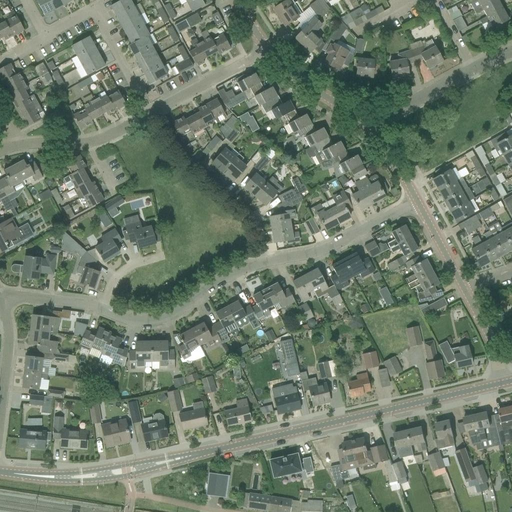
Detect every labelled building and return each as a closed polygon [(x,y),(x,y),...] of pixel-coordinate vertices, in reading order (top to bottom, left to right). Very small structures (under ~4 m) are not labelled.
[(35,0),(44,16),(54,11),(48,0),(35,0)] [(60,0),(48,0),(54,11),(63,6),(60,0)] [(129,0),(122,0),(111,6),(116,16),(133,6),(129,0)] [(191,0),(187,3),(192,13),(200,8),(209,3),(207,0),(191,0)] [(287,0),(274,9),(285,26),(293,20),(298,17),(291,6),(295,4),(294,4),(291,0),(287,0)] [(316,0),(309,7),(314,13),(325,4),(323,0),(316,0)] [(469,0),(468,0),(474,11),(494,0),(469,0)] [(487,17),(487,18),(502,9),(497,0),(494,0),(474,11),(476,15),(483,11),(487,17)] [(164,6),(167,13),(172,10),(169,4),(164,6)] [(314,13),(319,19),(330,10),(325,4),(314,13)] [(424,7),(427,12),(432,10),(429,4),(424,7)] [(133,6),(116,16),(121,26),(139,16),(133,6)] [(161,8),(156,10),(160,17),(165,14),(161,8)] [(349,14),(356,26),(367,20),(364,16),(360,8),(349,14)] [(451,9),(447,11),(452,21),(461,17),(461,16),(458,10),(453,13),(451,9)] [(487,18),(480,21),(482,25),(489,21),(493,28),(508,20),(502,9),(487,18)] [(173,10),(167,13),(171,20),(176,17),(173,10)] [(364,16),(367,20),(378,15),(375,10),(364,16)] [(165,14),(160,17),(164,24),(168,21),(165,14)] [(186,20),(190,28),(201,22),(197,14),(186,20)] [(348,31),(350,30),(356,26),(349,14),(343,17),(339,19),(341,22),(346,28),(348,31)] [(4,22),(13,36),(24,30),(16,15),(4,22)] [(139,16),(121,26),(126,35),(144,26),(139,16)] [(453,22),(458,32),(467,27),(461,18),(453,22)] [(315,19),(309,24),(295,39),(310,52),(321,41),(314,34),(316,32),(316,33),(323,26),(315,19)] [(186,20),(178,24),(183,32),(190,28),(186,20)] [(0,38),(0,39),(3,37),(5,40),(13,36),(4,22),(0,23),(0,38)] [(329,39),(336,43),(346,28),(341,22),(329,39)] [(144,26),(126,35),(131,45),(129,46),(149,35),(144,26)] [(172,27),(167,30),(170,36),(175,34),(172,27)] [(199,44),(206,58),(217,52),(211,41),(212,41),(206,31),(200,33),(204,41),(199,44)] [(175,34),(170,36),(174,43),(179,40),(175,34)] [(149,35),(129,46),(134,56),(151,47),(146,37),(149,36),(149,35)] [(217,52),(219,55),(230,49),(223,35),(212,41),(211,41),(217,52)] [(71,47),(77,57),(94,47),(89,37),(71,47)] [(192,58),(196,67),(204,63),(202,60),(206,58),(199,44),(196,39),(190,42),(194,50),(189,53),(192,58)] [(353,52),(361,54),(365,41),(359,39),(357,40),(353,52)] [(423,59),(428,69),(442,62),(434,47),(426,51),(423,46),(420,41),(409,45),(411,50),(415,62),(423,59)] [(329,56),(325,63),(338,70),(342,64),(349,68),(353,56),(347,53),(334,46),(332,45),(331,44),(327,52),(326,53),(326,54),(329,56)] [(182,46),(177,48),(179,52),(180,55),(186,53),(182,46)] [(99,56),(94,47),(77,57),(82,66),(99,56)] [(151,47),(134,56),(139,65),(156,56),(151,47)] [(389,63),(392,79),(408,76),(406,65),(415,62),(411,50),(398,55),(399,61),(389,63)] [(184,62),(175,67),(179,74),(193,67),(189,59),(186,53),(180,55),(184,62)] [(87,76),(105,66),(99,56),(82,66),(87,76)] [(156,56),(139,65),(144,75),(162,66),(156,56)] [(356,76),(372,78),(374,61),(358,59),(356,76)] [(47,64),(50,71),(55,68),(51,62),(47,64)] [(34,68),(39,78),(43,76),(48,73),(42,63),(34,68)] [(10,64),(0,69),(0,79),(2,83),(5,82),(5,81),(16,75),(10,64)] [(162,66),(144,75),(150,85),(172,72),(168,64),(163,67),(162,66)] [(59,75),(57,71),(52,74),(55,81),(60,78),(59,75)] [(16,75),(5,81),(5,82),(9,89),(11,93),(25,85),(24,83),(23,81),(19,73),(16,75)] [(43,76),(46,82),(51,80),(48,73),(43,76)] [(101,73),(95,76),(99,82),(104,79),(101,73)] [(239,88),(242,93),(243,92),(245,91),(258,84),(258,85),(260,83),(255,74),(248,77),(246,74),(235,80),(239,88)] [(83,81),(86,86),(93,82),(90,77),(83,81)] [(59,87),(60,87),(64,84),(60,78),(55,81),(59,87)] [(77,85),(80,90),(86,86),(83,81),(77,85)] [(254,98),(259,107),(261,106),(260,105),(275,98),(277,97),(272,87),(265,91),(263,88),(260,83),(258,85),(258,84),(245,91),(243,92),(248,101),(254,98)] [(13,96),(10,98),(14,106),(28,98),(25,92),(28,90),(25,85),(11,93),(13,96)] [(217,92),(225,105),(230,102),(223,89),(217,92)] [(107,98),(114,112),(126,105),(118,92),(107,98)] [(28,98),(14,106),(16,109),(20,116),(39,106),(35,98),(33,95),(28,98)] [(106,112),(107,116),(114,112),(107,98),(105,95),(94,101),(102,114),(106,112)] [(271,111),(276,120),(279,118),(292,112),(294,111),(289,101),(282,105),(281,102),(280,102),(277,97),(275,98),(260,105),(261,106),(265,114),(271,111)] [(207,104),(215,119),(224,114),(221,108),(216,99),(207,104)] [(83,107),(91,120),(102,114),(94,101),(83,107)] [(197,114),(205,128),(208,126),(206,123),(215,119),(207,104),(198,109),(200,113),(197,114)] [(39,106),(20,116),(26,128),(40,120),(37,115),(43,112),(39,106)] [(74,116),(81,130),(93,123),(91,120),(83,107),(85,110),(74,116)] [(286,122),(293,134),(296,132),(309,125),(311,124),(306,115),(299,118),(297,115),(297,116),(294,111),(292,112),(279,118),(282,124),(286,122)] [(247,113),(239,118),(242,123),(243,122),(250,118),(247,113)] [(190,132),(192,135),(205,128),(197,114),(185,121),(190,132)] [(219,132),(226,138),(237,126),(240,123),(232,116),(219,132)] [(172,124),(179,138),(188,133),(190,132),(185,121),(183,117),(172,124)] [(303,136),(310,147),(313,145),(326,139),(328,138),(323,128),(316,132),(314,129),(311,124),(309,125),(296,132),(293,134),(291,135),(294,141),(303,136)] [(226,138),(225,139),(230,143),(230,144),(240,134),(240,128),(237,126),(226,138)] [(505,132),(489,141),(499,157),(502,155),(511,149),(511,135),(508,137),(505,132)] [(206,148),(210,152),(220,140),(216,136),(206,148)] [(310,147),(319,165),(330,159),(342,152),(343,153),(345,151),(340,142),(333,145),(331,142),(331,143),(328,138),(326,139),(313,145),(310,147)] [(212,163),(222,172),(238,155),(228,145),(212,163)] [(253,167),(260,173),(276,154),(270,149),(264,155),(255,165),(253,167)] [(511,149),(502,155),(508,166),(511,163),(511,149)] [(250,160),(255,165),(264,155),(259,150),(250,160)] [(330,159),(333,165),(332,166),(332,167),(333,168),(335,179),(344,175),(350,171),(361,165),(362,165),(357,155),(350,159),(348,156),(345,151),(343,153),(342,152),(330,159)] [(222,172),(233,182),(245,167),(240,162),(243,159),(238,155),(222,172)] [(72,175),(82,169),(86,167),(79,156),(65,163),(72,175)] [(474,156),(469,159),(476,170),(481,167),(474,156)] [(484,156),(479,158),(483,166),(488,163),(484,156)] [(32,177),(35,182),(43,178),(39,171),(35,162),(26,166),(23,160),(13,165),(22,182),(32,177)] [(13,187),(22,182),(13,165),(3,171),(6,177),(0,180),(0,182),(8,197),(9,196),(16,192),(13,187)] [(350,171),(354,178),(357,176),(358,178),(366,174),(361,165),(350,171)] [(432,180),(438,191),(455,181),(461,178),(455,168),(450,171),(446,165),(434,172),(437,177),(432,180)] [(485,168),(489,176),(494,174),(490,166),(485,168)] [(476,170),(480,178),(485,175),(481,167),(476,170)] [(65,184),(68,190),(74,187),(74,188),(88,180),(82,169),(72,175),(63,179),(66,184),(65,184)] [(258,171),(244,187),(255,196),(266,183),(260,178),(263,175),(260,173),(258,171)] [(343,175),(338,180),(343,186),(348,181),(343,175)] [(361,181),(372,204),(385,197),(377,183),(378,183),(379,181),(377,176),(374,176),(370,178),(369,180),(370,182),(369,183),(366,178),(361,181)] [(491,179),(495,187),(500,184),(496,176),(491,179)] [(255,196),(265,206),(277,191),(279,193),(283,189),(276,183),(278,182),(272,177),(266,184),(266,183),(255,196)] [(482,180),(486,188),(491,186),(487,178),(482,180)] [(88,180),(74,188),(77,192),(80,191),(83,197),(97,189),(94,182),(90,184),(88,180)] [(357,205),(360,210),(372,204),(361,181),(355,184),(359,192),(353,196),(349,188),(343,191),(352,208),(357,205)] [(438,191),(444,202),(461,192),(455,181),(438,191)] [(0,200),(0,201),(6,212),(12,209),(13,208),(7,197),(8,197),(0,182),(0,200)] [(325,185),(319,188),(323,194),(329,191),(325,185)] [(502,187),(497,190),(501,198),(506,195),(502,187)] [(444,202),(450,212),(474,199),(468,188),(461,192),(444,202)] [(488,191),(494,202),(499,199),(493,188),(488,191)] [(51,192),(54,198),(59,196),(56,189),(51,192)] [(87,203),(90,208),(104,201),(97,189),(83,197),(79,199),(83,206),(87,203)] [(287,192),(278,196),(282,203),(295,197),(292,189),(287,192)] [(395,189),(390,191),(393,197),(398,194),(395,189)] [(338,203),(329,208),(338,224),(350,217),(346,210),(351,208),(352,208),(343,191),(334,196),(338,203)] [(280,216),(269,217),(272,229),(291,226),(290,220),(296,219),(295,210),(289,211),(288,208),(303,201),(299,195),(295,197),(282,203),(282,204),(277,206),(280,213),(281,215),(280,216)] [(511,195),(503,200),(511,215),(511,214),(511,205),(511,204),(511,195)] [(54,198),(58,205),(63,202),(59,196),(54,198)] [(450,212),(456,223),(473,213),(479,210),(473,200),(474,199),(450,212)] [(104,206),(104,207),(108,213),(111,218),(119,214),(115,208),(111,202),(107,205),(104,206)] [(497,203),(489,208),(492,213),(500,208),(497,203)] [(317,205),(308,210),(309,212),(312,219),(316,227),(317,226),(315,223),(320,221),(325,230),(338,224),(329,208),(323,211),(320,206),(320,204),(317,205)] [(63,208),(69,219),(74,216),(68,205),(63,208)] [(479,214),(481,219),(492,213),(489,208),(479,214)] [(99,215),(103,221),(108,218),(105,212),(99,215)] [(475,216),(468,219),(471,224),(478,221),(475,216)] [(0,253),(3,252),(6,250),(13,246),(11,241),(17,238),(18,240),(27,239),(23,225),(17,228),(12,218),(0,224),(0,253)] [(306,228),(311,237),(319,232),(316,227),(312,219),(305,222),(303,223),(306,228)] [(464,228),(468,234),(475,231),(474,230),(468,219),(457,225),(460,230),(464,228)] [(129,240),(130,242),(137,240),(139,248),(155,244),(150,227),(142,230),(140,223),(126,227),(127,230),(122,232),(125,241),(129,240)] [(489,232),(502,256),(511,249),(511,248),(498,223),(487,228),(489,231),(489,232)] [(498,223),(511,248),(511,224),(511,223),(501,229),(498,223)] [(387,243),(390,249),(411,237),(404,225),(391,232),(395,239),(387,243)] [(291,226),(272,229),(274,243),(285,241),(285,243),(299,241),(298,236),(293,236),(293,233),(291,226)] [(95,249),(87,252),(97,262),(101,258),(104,262),(119,253),(114,244),(121,240),(114,229),(100,238),(103,243),(94,248),(95,249)] [(482,244),(492,261),(502,256),(489,232),(484,234),(487,241),(482,244)] [(471,250),(481,267),(492,261),(482,244),(477,236),(471,240),(476,248),(471,250)] [(400,250),(404,257),(418,249),(411,237),(390,249),(392,254),(400,250)] [(369,256),(370,259),(386,251),(384,247),(379,250),(374,241),(364,247),(369,256)] [(79,246),(74,251),(81,258),(76,273),(82,275),(79,284),(94,289),(100,273),(93,271),(92,270),(93,268),(92,267),(97,262),(87,252),(86,253),(79,246)] [(359,274),(361,278),(374,271),(367,258),(361,262),(356,253),(344,259),(353,277),(359,274)] [(27,280),(32,280),(34,279),(38,280),(39,272),(53,274),(55,256),(46,255),(45,259),(25,257),(24,266),(15,265),(13,265),(11,267),(10,268),(11,271),(12,272),(14,273),(20,274),(20,273),(23,273),(22,278),(26,278),(27,280)] [(404,280),(407,285),(432,271),(426,259),(421,262),(418,256),(404,264),(403,264),(404,265),(405,265),(407,270),(410,268),(413,275),(404,280)] [(386,266),(389,271),(403,264),(404,264),(401,257),(388,264),(389,265),(386,266)] [(335,289),(337,291),(349,285),(347,280),(353,277),(344,259),(331,266),(336,275),(330,278),(335,289)] [(317,269),(305,276),(312,290),(317,299),(323,295),(322,293),(328,289),(322,278),(317,269)] [(419,301),(420,303),(433,299),(431,295),(437,292),(434,286),(439,284),(432,271),(407,285),(410,291),(419,286),(423,292),(420,293),(416,294),(418,301),(419,301)] [(377,273),(371,276),(375,282),(381,279),(377,273)] [(292,282),(303,303),(309,300),(306,293),(312,290),(305,276),(292,282)] [(279,303),(282,308),(295,302),(288,289),(282,292),(277,284),(265,290),(273,306),(279,303)] [(328,293),(334,305),(342,301),(337,291),(335,289),(328,293)] [(256,319),(258,321),(270,315),(267,309),(273,306),(265,290),(252,297),(257,306),(251,309),(256,319)] [(389,296),(383,299),(386,306),(392,303),(389,296)] [(420,310),(423,317),(446,305),(443,298),(420,310)] [(228,307),(227,307),(238,328),(238,329),(249,323),(248,323),(252,321),(256,319),(251,309),(250,306),(242,310),(237,300),(234,302),(233,302),(228,304),(228,307)] [(367,304),(360,307),(364,314),(370,311),(367,304)] [(299,309),(305,321),(313,317),(306,305),(299,309)] [(214,328),(219,339),(227,335),(227,334),(238,328),(227,307),(219,312),(218,311),(215,313),(220,322),(213,326),(214,328)] [(31,331),(50,333),(51,326),(60,327),(61,318),(60,318),(62,317),(62,313),(52,311),(52,317),(33,315),(31,331)] [(349,322),(349,324),(350,326),(351,328),(353,329),(355,329),(357,329),(358,329),(363,326),(358,317),(350,319),(350,321),(349,322)] [(308,321),(307,324),(309,327),(312,328),(314,326),(316,323),(314,320),(311,319),(308,321)] [(74,336),(83,337),(85,331),(87,325),(76,322),(75,332),(74,336)] [(203,323),(191,330),(199,346),(206,342),(210,349),(222,343),(219,339),(214,328),(208,332),(207,329),(203,323)] [(406,329),(411,347),(421,345),(417,327),(406,329)] [(83,337),(79,347),(81,348),(89,351),(91,348),(102,353),(101,355),(110,335),(110,333),(98,328),(95,335),(85,331),(83,337)] [(177,346),(176,346),(181,355),(182,358),(184,361),(190,357),(192,361),(196,360),(201,358),(205,356),(199,346),(191,330),(179,336),(183,343),(177,346)] [(52,354),(60,355),(58,349),(57,350),(58,342),(49,341),(50,333),(31,331),(29,345),(38,346),(37,352),(39,352),(52,354)] [(101,355),(98,362),(110,367),(112,362),(124,367),(125,360),(128,350),(118,347),(121,339),(110,335),(101,355)] [(274,335),(267,338),(270,343),(276,339),(274,335)] [(291,339),(279,342),(288,377),(299,374),(291,339)] [(425,364),(429,380),(443,377),(440,360),(436,361),(432,341),(424,343),(428,363),(425,364)] [(129,352),(130,370),(144,370),(144,362),(152,362),(151,342),(136,343),(136,352),(129,352)] [(159,362),(160,370),(174,369),(173,351),(167,352),(166,342),(151,342),(152,362),(159,362)] [(450,349),(442,353),(448,364),(454,361),(456,368),(473,365),(470,352),(468,345),(450,349)] [(362,354),(365,370),(379,367),(376,351),(362,354)] [(51,360),(56,361),(67,363),(68,356),(60,355),(52,354),(51,360)] [(26,357),(24,372),(48,375),(48,368),(41,367),(42,359),(43,359),(38,358),(35,358),(26,357)] [(383,363),(390,377),(402,372),(394,357),(383,363)] [(317,364),(321,380),(331,377),(327,362),(317,364)] [(224,368),(214,373),(216,377),(225,371),(224,368)] [(380,387),(388,386),(386,368),(377,370),(380,387)] [(31,389),(39,390),(40,378),(43,379),(43,380),(47,380),(48,375),(54,376),(55,376),(24,372),(22,388),(31,389)] [(186,377),(183,379),(185,385),(199,380),(196,373),(186,377)] [(347,383),(350,398),(364,395),(363,393),(370,391),(367,374),(356,376),(357,381),(347,383)] [(202,380),(206,394),(216,391),(212,377),(202,380)] [(183,378),(173,380),(174,388),(185,385),(183,379),(183,378)] [(309,391),(313,406),(329,402),(325,384),(317,386),(315,378),(308,380),(301,381),(304,392),(309,391)] [(274,399),(278,415),(300,409),(295,387),(292,388),(292,385),(272,389),(274,399)] [(47,390),(46,397),(63,399),(63,398),(64,392),(47,390)] [(167,392),(172,412),(182,410),(178,390),(167,392)] [(163,393),(157,398),(161,404),(168,399),(163,393)] [(41,406),(42,406),(43,397),(40,397),(30,396),(29,405),(39,406),(41,406)] [(52,398),(43,397),(42,406),(41,406),(40,414),(51,414),(51,413),(52,398)] [(128,404),(132,423),(140,421),(135,402),(128,404)] [(224,412),(228,426),(251,421),(248,407),(247,407),(246,402),(236,404),(237,409),(224,412)] [(89,404),(92,424),(101,423),(98,403),(89,404)] [(496,428),(501,445),(511,443),(508,428),(511,427),(511,406),(499,410),(503,427),(496,428)] [(179,415),(182,430),(207,425),(204,409),(194,412),(179,415)] [(477,415),(475,415),(482,443),(487,442),(486,437),(491,436),(494,447),(501,445),(496,428),(491,429),(489,423),(487,413),(484,413),(482,412),(478,413),(477,415)] [(141,425),(145,442),(167,437),(163,420),(162,416),(158,414),(155,414),(152,418),(153,423),(141,425)] [(466,418),(464,418),(466,428),(467,432),(470,431),(473,445),(476,444),(482,443),(475,415),(473,416),(473,415),(472,414),(467,415),(466,416),(466,418)] [(60,447),(86,449),(87,432),(65,431),(65,428),(62,428),(63,418),(54,418),(53,439),(61,440),(60,447)] [(101,426),(107,447),(130,442),(125,420),(101,426)] [(435,440),(439,450),(455,445),(449,421),(436,425),(439,439),(435,440)] [(417,443),(419,451),(426,449),(424,442),(425,441),(422,428),(408,431),(411,445),(417,443)] [(18,447),(44,450),(45,440),(46,432),(30,431),(20,430),(18,447)] [(398,448),(400,456),(401,458),(414,455),(411,445),(408,431),(394,434),(398,448)] [(364,438),(351,442),(357,467),(363,466),(376,463),(385,461),(388,460),(387,455),(385,446),(371,449),(372,453),(368,454),(367,448),(364,438)] [(344,449),(338,451),(342,465),(339,465),(343,480),(350,478),(348,470),(357,467),(351,442),(343,443),(344,449)] [(455,452),(466,483),(477,479),(473,468),(466,448),(455,452)] [(428,456),(434,472),(445,468),(439,452),(428,456)] [(297,454),(269,461),(273,478),(305,471),(305,474),(313,472),(310,457),(302,459),(303,463),(299,464),(297,454)] [(388,460),(385,461),(388,475),(388,477),(390,484),(399,482),(398,481),(396,474),(393,466),(392,466),(390,459),(388,460)] [(402,462),(392,465),(393,466),(396,474),(398,481),(399,482),(400,485),(408,483),(406,478),(408,477),(402,462)] [(339,465),(331,467),(334,482),(343,480),(339,465)] [(483,465),(473,468),(477,479),(479,485),(481,493),(489,490),(486,483),(489,482),(483,465)] [(208,473),(205,496),(219,498),(223,475),(208,473)] [(242,493),(240,507),(269,511),(271,497),(242,493)] [(269,511),(273,511),(296,511),(299,501),(271,497),(269,511)] [(301,511),(321,511),(322,501),(307,501),(307,503),(302,503),(301,511)]
